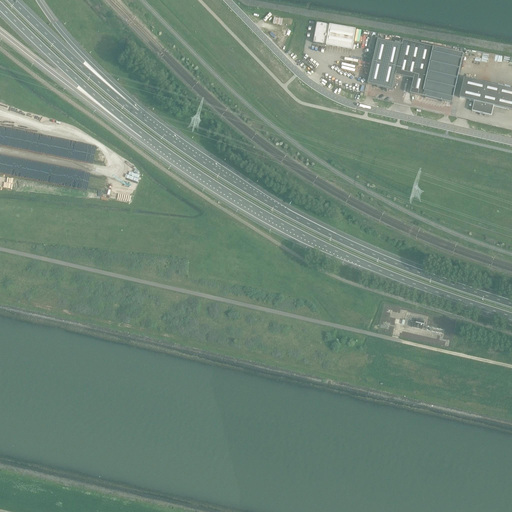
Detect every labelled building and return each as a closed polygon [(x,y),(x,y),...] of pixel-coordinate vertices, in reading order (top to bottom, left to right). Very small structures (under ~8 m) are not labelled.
[(265,22),(272,15),(270,13),(263,20),(265,22)] [(352,50),(356,30),(317,23),(313,43),(352,50)] [(378,40),(368,84),(383,88),(382,90),(387,91),(387,89),(392,90),(395,75),(414,80),(410,94),(411,94),(425,97),(442,101),(452,103),(463,55),(403,41),(402,46),(378,40)] [(511,110),(511,89),(464,79),(460,98),(474,102),(472,111),(491,116),(494,106),(511,110)] [(413,322),(412,328),(423,330),(424,322),(417,320),(416,323),(413,322)]
